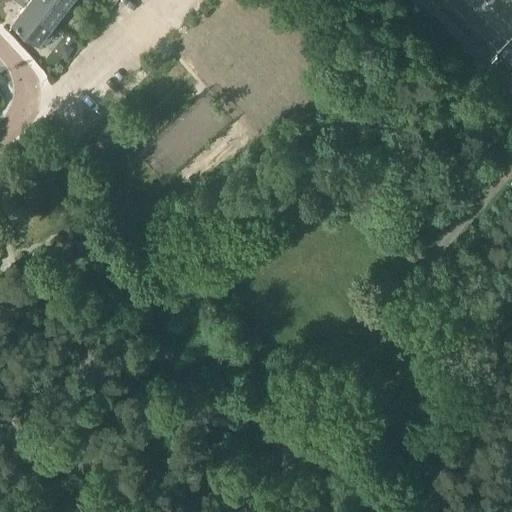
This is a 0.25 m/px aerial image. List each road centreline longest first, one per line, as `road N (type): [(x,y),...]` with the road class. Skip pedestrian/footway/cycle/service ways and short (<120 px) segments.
road 1 (unknown): [(0,299),(48,279),(88,284),(271,477)]
road 2 (unknown): [(464,217),(271,477)]
